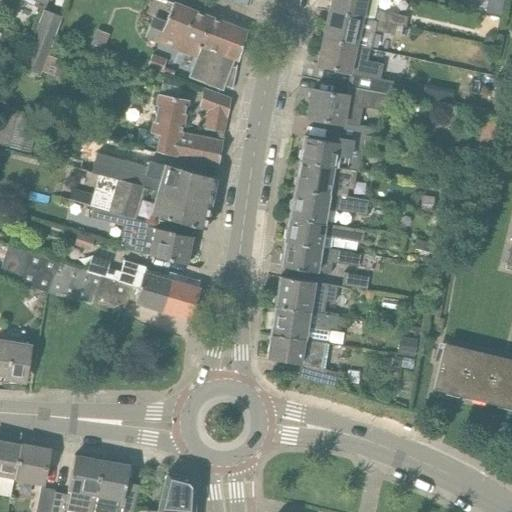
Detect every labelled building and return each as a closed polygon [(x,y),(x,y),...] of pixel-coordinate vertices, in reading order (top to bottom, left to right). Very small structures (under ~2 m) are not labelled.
[(62,17),(44,10),(48,0),(18,0),(43,11),(21,69),(41,75),(62,17)] [(331,0),(329,10),(363,19),(367,0),(331,0)] [(145,40),(156,44),(160,34),(170,37),(175,27),(203,38),(210,19),(173,4),(166,21),(162,20),(158,29),(150,26),(145,40)] [(323,40),(368,49),(372,31),(401,37),(403,27),(374,21),(363,19),(329,10),(323,40)] [(374,21),(403,27),(405,17),(398,15),(376,10),(374,21)] [(233,67),(235,60),(237,61),(246,34),(210,19),(203,38),(175,27),(170,37),(160,34),(156,44),(198,60),(190,78),(223,92),(224,91),(223,90),(225,86),(233,90),(237,69),(233,67)] [(92,45),(105,49),(110,35),(98,30),(92,45)] [(351,88),(389,94),(391,84),(378,81),(380,66),(364,63),(368,49),(323,40),(317,65),(335,69),(334,72),(353,76),(351,88)] [(44,73),(59,79),(65,61),(59,59),(62,52),(52,49),(44,73)] [(158,70),(163,58),(153,55),(148,67),(158,70)] [(511,85),(503,83),(501,92),(497,91),(492,112),(511,116),(511,109),(511,94),(511,85)] [(341,132),(357,135),(357,127),(358,127),(361,108),(386,113),(389,94),(351,88),(348,87),(346,97),(311,90),(306,118),(342,124),(341,132)] [(226,117),(228,117),(231,100),(203,88),(199,108),(210,112),(206,129),(222,133),(226,117)] [(222,143),(186,136),(193,101),(160,95),(153,134),(162,135),(159,153),(174,157),(174,156),(218,166),(222,143)] [(0,120),(0,145),(31,154),(39,119),(3,109),(0,120)] [(299,163),(356,172),(359,172),(361,158),(359,158),(360,149),(390,155),(393,141),(378,139),(357,135),(341,132),(335,131),(333,142),(303,137),(299,163)] [(210,204),(215,179),(164,164),(163,166),(150,162),(153,152),(152,152),(154,144),(133,139),(131,145),(130,145),(125,162),(96,154),(91,174),(98,176),(210,204)] [(294,190),(347,197),(348,189),(353,190),(356,172),(299,163),(294,190)] [(205,230),(210,204),(98,176),(93,195),(73,190),(79,169),(67,166),(59,197),(101,210),(149,223),(153,224),(154,216),(205,230)] [(289,218),(325,224),(327,208),(366,215),(368,201),(347,197),(294,190),(289,218)] [(167,260),(167,261),(185,265),(186,265),(191,237),(173,233),(173,232),(148,227),(149,223),(101,210),(99,219),(123,225),(119,247),(167,260)] [(285,243),(330,249),(332,239),(362,244),(364,231),(325,224),(289,218),(285,243)] [(281,267),(314,273),(330,275),(332,263),(358,268),(360,255),(330,249),(285,243),(281,267)] [(122,317),(127,300),(128,299),(107,294),(111,278),(87,271),(82,270),(71,267),(26,253),(15,283),(47,293),(91,307),(122,317)] [(163,311),(191,319),(199,291),(199,278),(125,258),(121,268),(109,264),(111,258),(92,253),(87,271),(111,278),(125,283),(129,271),(171,283),(163,311)] [(107,294),(128,299),(127,300),(136,302),(163,311),(171,283),(129,271),(125,283),(111,278),(107,294)] [(341,287),(349,288),(374,292),(375,285),(371,284),(372,278),(343,273),(341,287)] [(275,306),(310,312),(312,302),(322,303),(323,300),(346,304),(349,288),(341,287),(280,276),(275,306)] [(271,335),(305,340),(308,326),(336,330),(340,330),(341,327),(337,326),(339,317),(310,312),(275,306),(271,335)] [(335,387),(338,374),(301,364),(303,354),(326,358),(328,344),(305,340),(271,335),(267,358),(300,364),(298,378),(335,387)] [(511,353),(446,338),(435,385),(511,402),(511,353)] [(29,344),(0,339),(0,383),(8,385),(9,379),(23,381),(29,344)] [(0,476),(14,479),(20,445),(0,441),(0,476)] [(14,481),(42,486),(49,451),(20,445),(14,479),(14,481)] [(67,492),(95,497),(102,461),(74,455),(67,492)] [(132,511),(139,487),(126,484),(130,466),(102,461),(95,497),(119,502),(117,511),(132,511)] [(194,511),(196,485),(190,479),(167,474),(158,511),(194,511)] [(36,511),(50,511),(55,492),(55,490),(41,488),(36,511)] [(63,511),(67,495),(55,492),(50,511),(63,511)]
